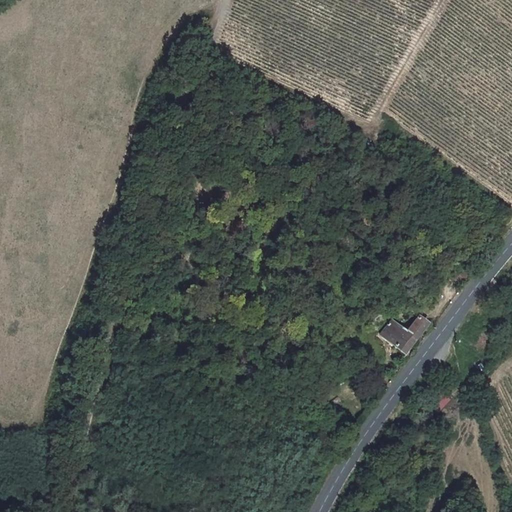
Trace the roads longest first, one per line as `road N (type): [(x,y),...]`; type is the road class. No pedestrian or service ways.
road 1 (track): [(225,0),(40,467),(36,511)]
road 2 (track): [(205,48),(368,128),(444,0)]
road 3 (tertiary): [(320,511),(360,440),(511,244)]
